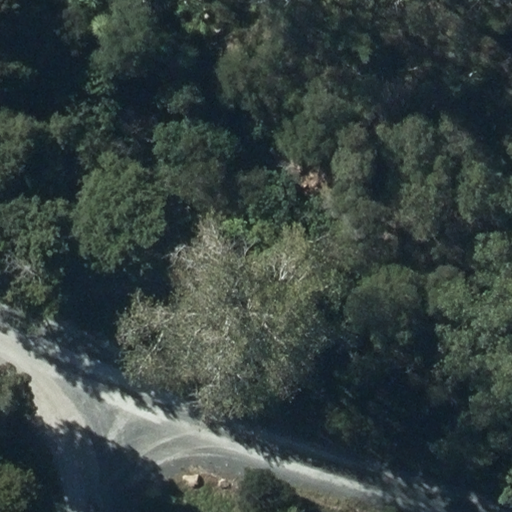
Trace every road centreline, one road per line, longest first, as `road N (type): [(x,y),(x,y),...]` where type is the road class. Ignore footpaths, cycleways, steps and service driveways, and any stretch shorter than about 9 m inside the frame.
road 1 (track): [(103,389),(490,511)]
road 2 (track): [(66,511),(103,389)]
